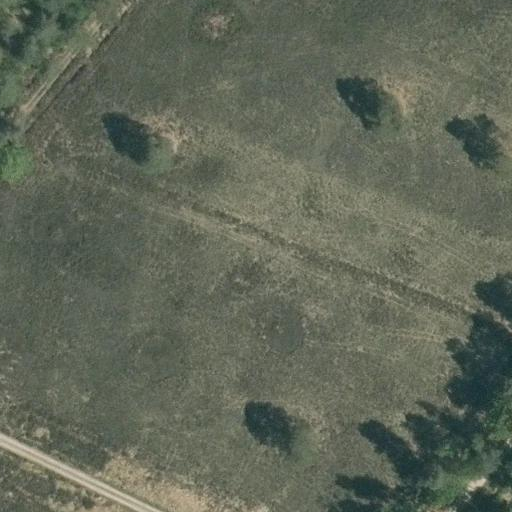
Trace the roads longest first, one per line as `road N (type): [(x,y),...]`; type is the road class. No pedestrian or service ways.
road 1 (track): [(167,511),(0,428)]
road 2 (track): [(0,121),(101,0)]
road 3 (track): [(511,414),(430,511)]
